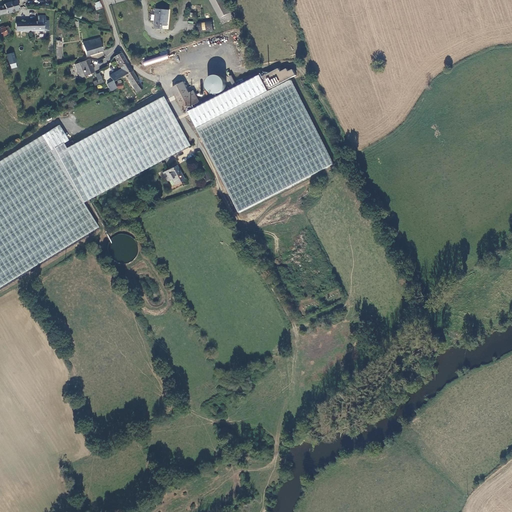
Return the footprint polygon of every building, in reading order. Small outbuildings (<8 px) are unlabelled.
[(19,0),(13,0),(6,2),(7,3),(9,11),(21,8),(19,0)] [(230,16),(222,0),(207,0),(218,22),(230,16)] [(0,12),(9,11),(7,3),(0,4),(0,12)] [(156,18),(155,25),(164,25),(164,22),(169,22),(170,7),(157,6),(156,18)] [(17,30),(18,30),(30,30),(45,30),(45,22),(48,22),(47,15),(40,15),(40,20),(17,21),(17,30)] [(198,24),(190,23),(190,32),(197,32),(198,24)] [(7,29),(6,27),(2,29),(3,30),(0,31),(0,40),(1,40),(1,39),(10,35),(13,34),(10,27),(7,29)] [(84,41),(88,55),(105,51),(101,37),(84,41)] [(16,50),(9,53),(13,63),(20,60),(16,50)] [(143,61),(145,66),(169,58),(166,50),(159,53),(160,56),(143,61)] [(116,56),(123,67),(130,63),(123,51),(121,53),(119,52),(119,51),(118,51),(117,52),(118,54),(116,56)] [(90,58),(76,64),(82,78),(96,72),(90,58)] [(115,81),(127,74),(134,69),(130,63),(123,67),(124,68),(111,75),(114,80),(109,84),(113,91),(118,89),(114,81),(115,81)] [(143,79),(142,77),(141,76),(139,77),(134,69),(127,74),(138,92),(145,88),(141,81),(143,79)] [(272,91),(263,75),(192,111),(243,212),(337,164),(294,80),(272,91)] [(189,109),(203,102),(200,96),(202,95),(201,93),(199,94),(198,91),(193,93),(187,81),(176,87),(188,111),(189,110),(189,109)] [(165,96),(132,114),(68,148),(65,143),(70,140),(60,126),(0,162),(0,287),(67,246),(99,227),(84,202),(90,199),(145,169),(161,161),(182,150),(191,145),(165,96)] [(173,179),(175,184),(186,179),(178,165),(164,172),(169,181),(173,179)] [(128,237),(113,236),(111,261),(133,263),(135,243),(128,242),(128,237)]
